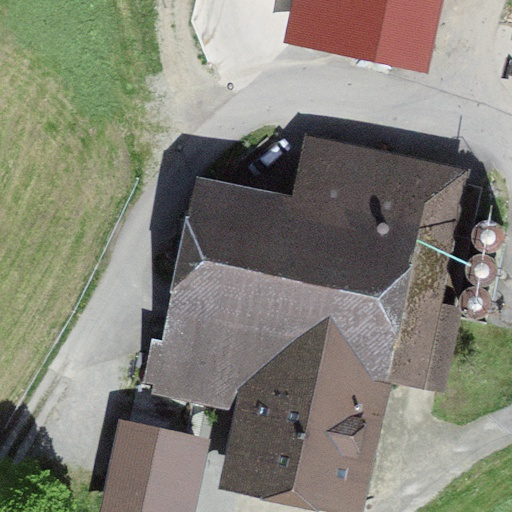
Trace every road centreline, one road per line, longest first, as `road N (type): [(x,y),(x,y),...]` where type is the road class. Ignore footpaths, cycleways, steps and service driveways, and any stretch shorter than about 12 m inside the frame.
road 1 (unclassified): [(0,479),(154,200),(237,113),(300,90),(371,98),(454,121),(511,164)]
road 2 (track): [(454,121),(477,0)]
